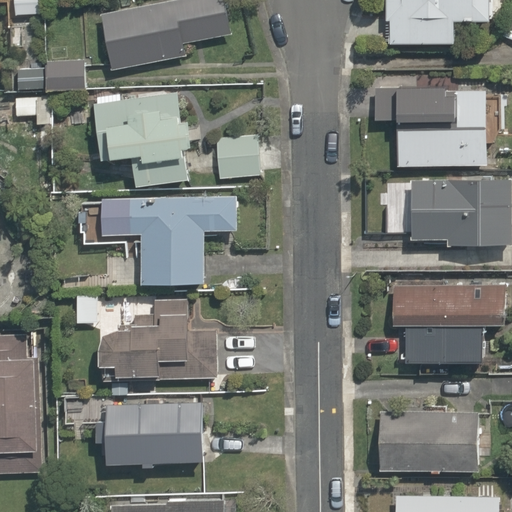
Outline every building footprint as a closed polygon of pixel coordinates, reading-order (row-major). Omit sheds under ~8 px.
[(111,71),(197,52),(194,41),(228,33),(220,0),(141,0),(97,10),(111,71)] [(450,18),(485,17),(485,0),(380,0),(381,38),(450,38),(450,18)] [(511,10),(502,35),(511,38),(511,10)] [(41,70),(12,68),(9,115),(38,117),(41,70)] [(411,81),(411,70),(375,71),(376,118),(395,117),(396,162),(485,160),(483,79),(411,81)] [(87,98),(97,155),(124,150),(130,186),(186,177),(170,84),(87,98)] [(256,131),(214,134),(218,180),(259,177),(256,131)] [(405,172),(405,231),(441,231),(441,242),(509,242),(509,172),(405,172)] [(138,282),(201,279),(198,225),(236,224),(235,187),(94,192),(95,230),(135,228),(138,282)] [(401,360),(479,359),(478,320),(501,320),(501,279),(386,280),(386,321),(401,320),(401,360)] [(188,293),(149,293),(149,304),(98,304),(98,361),(109,361),(109,368),(155,368),(155,377),(213,377),(213,304),(188,304),(188,293)] [(0,470),(37,470),(34,338),(0,338),(0,470)] [(200,393),(95,397),(97,460),(202,456),(200,393)] [(471,407),(376,410),(377,469),(473,467),(471,407)] [(492,511),(493,491),(390,492),(389,511),(492,511)] [(216,511),(216,494),(106,500),(106,511),(216,511)]
